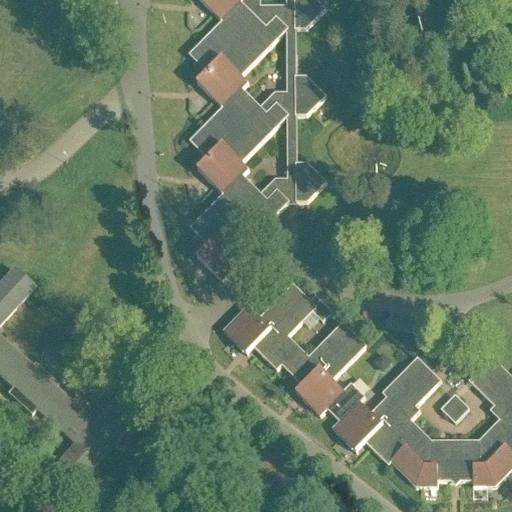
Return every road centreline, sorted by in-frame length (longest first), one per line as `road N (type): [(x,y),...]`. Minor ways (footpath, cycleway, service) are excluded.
road 1 (residential): [(194,345),(208,320),(266,277),(323,279),(427,307),(475,302),(511,286)]
road 2 (residential): [(140,100),(141,149),(173,304),(194,345)]
road 3 (residential): [(194,345),(226,388),(380,511)]
road 4 (residential): [(0,187),(22,181),(108,114),(140,100)]
